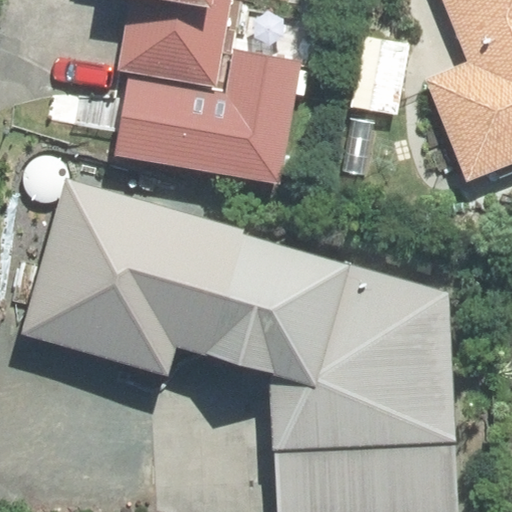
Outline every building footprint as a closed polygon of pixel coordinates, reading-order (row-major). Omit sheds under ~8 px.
[(139,0),(128,65),(210,79),(223,0),(139,0)] [(511,163),(511,0),(444,0),(473,70),(427,88),(467,182),(511,163)] [(405,118),(411,43),(361,39),(355,114),(405,118)] [(297,133),(258,132),(256,181),(295,182),(297,133)] [(242,235),(209,354),(272,371),(274,448),(278,448),(280,511),(458,511),(456,443),(460,443),(456,293),(242,235)]
